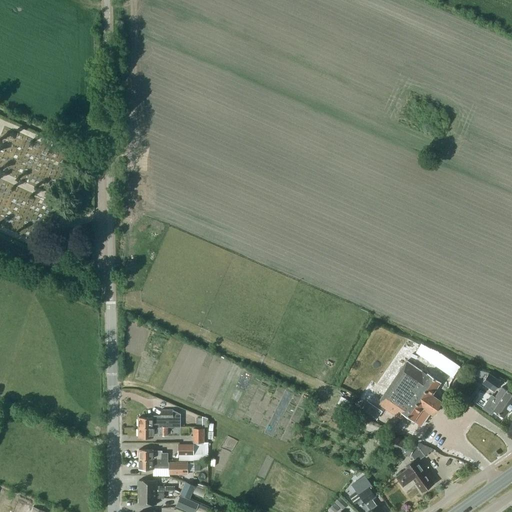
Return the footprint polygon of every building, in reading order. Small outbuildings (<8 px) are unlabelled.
[(426,358),(432,349),(421,344),(416,352),(426,358)] [(446,357),(439,367),(453,377),(460,366),(446,357)] [(401,418),(404,413),(414,420),(423,408),(433,414),(442,401),(432,394),(440,382),(427,373),(426,374),(406,360),(378,403),(401,418)] [(502,381),(490,373),(483,383),(494,391),(502,381)] [(507,390),(502,386),(489,405),(494,409),(504,416),(511,404),(511,392),(507,389),(507,390)] [(378,413),(367,405),(363,411),(374,418),(378,413)] [(153,427),(161,427),(168,427),(176,427),(180,426),(180,413),(173,410),(173,409),(161,409),(161,416),(157,416),(157,418),(153,418),(153,417),(139,417),(139,427),(153,427)] [(168,435),(168,427),(161,427),(153,427),(139,427),(139,437),(153,437),(153,435),(168,435)] [(194,441),(204,441),(204,428),(194,428),(194,441)] [(415,482),(416,482),(423,491),(433,483),(427,474),(424,469),(423,470),(417,461),(424,456),(422,454),(417,446),(415,443),(409,440),(383,428),(380,436),(384,438),(381,443),(407,455),(411,462),(407,465),(408,467),(397,475),(403,485),(412,478),(415,482)] [(419,441),(417,446),(422,454),(424,456),(433,449),(431,446),(419,441)] [(194,454),(194,444),(185,444),(185,454),(194,454)] [(139,449),(139,459),(169,459),(168,453),(162,453),(162,450),(153,450),(153,449),(139,449)] [(154,469),(154,467),(169,467),(169,462),(169,459),(139,459),(139,469),(154,469)] [(187,462),(169,462),(169,467),(169,473),(187,473),(187,462)] [(156,491),(164,491),(164,486),(157,486),(157,479),(139,479),(139,491),(156,491)] [(195,486),(186,481),(182,488),(192,493),(195,486)] [(381,511),(377,505),(376,506),(371,499),(376,496),(368,486),(358,493),(370,510),(367,511),(381,511)] [(156,492),(156,491),(139,491),(139,503),(156,503),(156,498),(164,498),(164,492),(156,492)] [(176,504),(194,511),(198,503),(180,495),(176,504)] [(335,501),(343,508),(347,504),(340,496),(335,501)] [(335,511),(340,507),(335,502),(328,510),(329,511),(335,511)]
